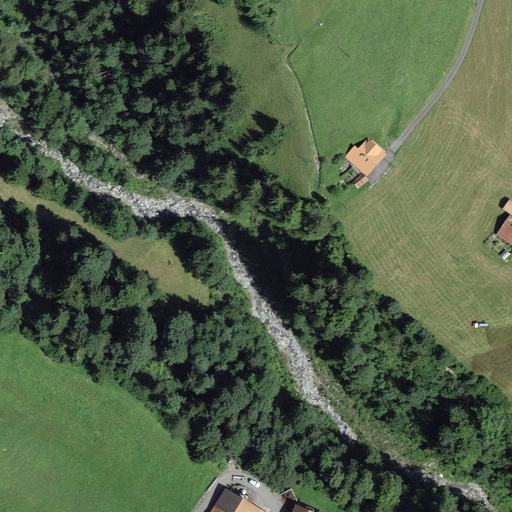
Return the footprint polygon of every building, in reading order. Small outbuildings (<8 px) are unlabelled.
[(355,147),(348,155),(367,172),(385,152),(372,141),(370,144),(369,142),(360,152),(355,147)] [(367,180),(363,176),(355,184),(360,189),(367,180)] [(511,203),(506,210),(511,214),(511,218),(500,235),(511,243),(511,195),(508,201),(511,203)] [(68,234),(71,243),(82,240),(79,231),(68,234)] [(226,493),(214,511),(247,511),(250,508),(238,501),(246,488),(241,485),(231,487),(227,494),(226,493)]
